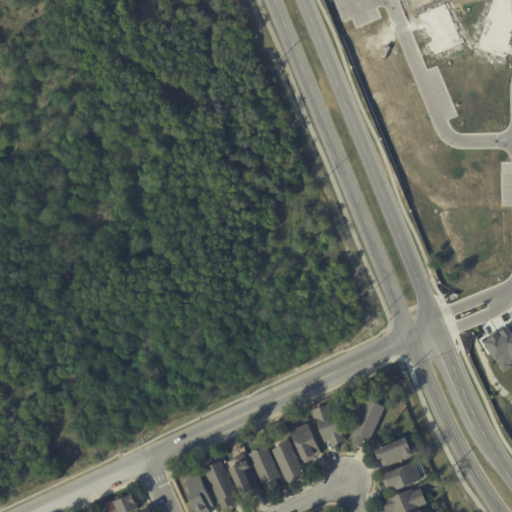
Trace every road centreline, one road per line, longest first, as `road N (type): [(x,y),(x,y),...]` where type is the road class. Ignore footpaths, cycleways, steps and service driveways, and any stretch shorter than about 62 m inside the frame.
road 1 (tertiary): [(272,0),(434,395),(502,511)]
road 2 (tertiary): [(511,480),(462,391),(303,0)]
road 3 (tertiary): [(148,463),(434,323)]
